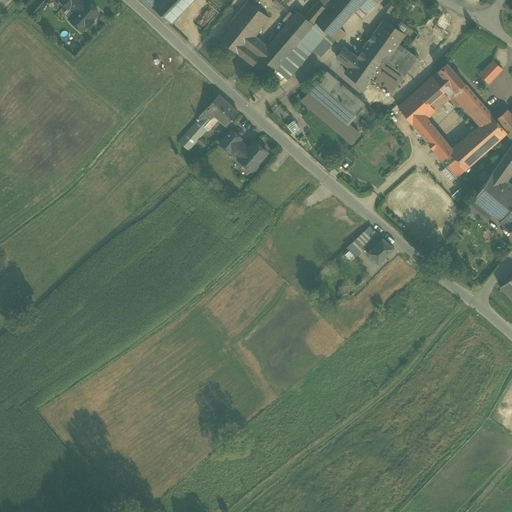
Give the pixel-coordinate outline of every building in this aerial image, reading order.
[(60,0),(60,1),(68,8),(75,0),(60,0)] [(88,6),(81,0),(75,0),(68,8),(74,14),(69,19),(79,29),(84,24),(86,26),(89,26),(92,23),(92,20),(98,13),(90,5),(88,6)] [(157,0),(152,7),(171,23),(193,0),(157,0)] [(283,6),(276,0),(273,0),(272,2),(280,10),(283,6)] [(334,0),(326,10),(315,23),(331,37),(339,28),(359,6),(364,0),(334,0)] [(317,0),(317,1),(326,10),(334,0),(317,0)] [(364,0),(359,6),(366,13),(378,0),(364,0)] [(254,6),(247,1),(218,38),(246,61),(259,44),(252,39),(269,18),(254,6)] [(317,1),(304,17),(313,25),(315,23),(326,10),(317,1)] [(393,8),(387,3),(384,11),(389,14),(393,8)] [(287,24),(259,57),(275,70),(275,69),(302,38),(313,25),(304,17),(297,11),(294,15),(287,24)] [(290,12),(282,20),(287,24),(294,15),(290,12)] [(405,35),(383,19),(373,34),(394,49),(405,35)] [(331,37),(315,23),(313,25),(302,38),(312,47),(314,49),(320,55),(327,50),(335,40),(331,37)] [(339,28),(331,37),(335,40),(336,41),(336,42),(337,42),(345,33),(339,28)] [(373,34),(356,57),(357,57),(352,64),(369,76),(379,84),(392,64),(386,60),(394,49),(373,34)] [(302,38),(275,69),(286,77),(312,47),(302,38)] [(343,47),(336,58),(349,67),(349,68),(352,64),(357,57),(356,57),(343,47)] [(403,49),(400,54),(394,49),(386,60),(392,64),(379,84),(392,93),(416,58),(403,49)] [(275,70),(259,57),(252,66),(253,66),(268,77),(275,70)] [(480,73),(491,83),(504,67),(494,58),(480,73)] [(482,105),(446,63),(434,74),(452,95),(470,115),(482,105)] [(369,76),(352,64),(349,68),(349,67),(345,72),(346,75),(362,86),(369,76)] [(428,144),(440,134),(427,119),(452,95),(434,74),(398,107),(428,144)] [(321,78),(309,92),(347,125),(359,111),(345,99),(351,92),(331,76),(326,83),(321,78)] [(238,113),(218,95),(206,109),(214,116),(204,127),(207,129),(208,130),(218,119),(226,126),(238,113)] [(490,114),(482,105),(470,115),(478,125),(490,114)] [(206,109),(196,120),(197,120),(204,127),(214,116),(206,109)] [(495,121),(506,134),(511,140),(511,115),(507,111),(495,121)] [(495,121),(490,114),(478,125),(452,149),(445,141),(433,151),(456,178),(506,134),(495,121)] [(197,120),(168,154),(178,163),(207,129),(204,127),(197,120)] [(231,130),(219,144),(229,152),(230,151),(239,141),(241,138),(231,130)] [(428,144),(433,151),(445,141),(440,134),(428,144)] [(250,146),(248,149),(239,141),(230,151),(239,158),(238,159),(251,171),(252,170),(254,170),(257,167),(257,165),(267,152),(253,141),(250,145),(250,146)] [(511,144),(492,172),(504,181),(511,169),(511,144)] [(491,216),(504,227),(511,217),(511,188),(504,181),(492,172),(472,200),(491,216)] [(453,195),(459,203),(469,195),(462,187),(453,195)] [(491,216),(472,200),(466,209),(485,224),(491,216)] [(363,250),(378,234),(370,226),(346,250),(355,258),(363,250)] [(393,248),(378,234),(363,250),(379,264),(393,248)] [(511,276),(499,287),(511,299),(511,276)]
